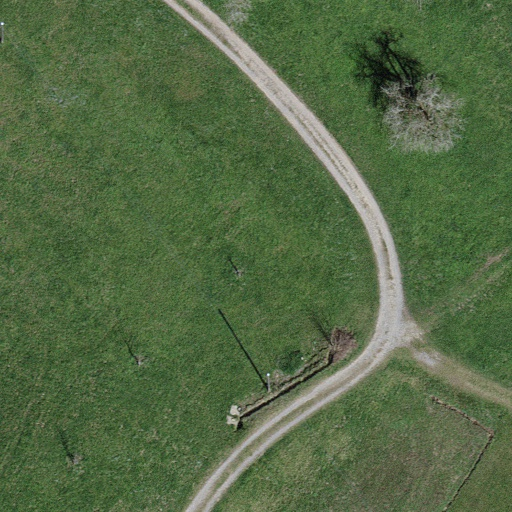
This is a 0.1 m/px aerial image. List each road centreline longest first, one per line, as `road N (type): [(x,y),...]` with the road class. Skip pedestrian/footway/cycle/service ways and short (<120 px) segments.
road 1 (track): [(189,0),(290,88),(356,182),(394,261),(399,330),(235,482),(215,511)]
road 2 (track): [(399,330),(469,391),(511,405)]
